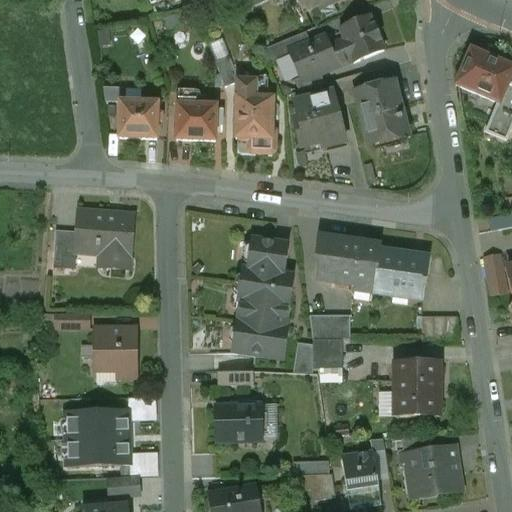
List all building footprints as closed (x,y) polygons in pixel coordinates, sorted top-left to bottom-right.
[(297,0),(304,14),(318,7),(320,13),(323,11),(326,18),(337,13),(334,6),(346,0),(297,0)] [(370,19),(338,32),(343,42),(351,63),(352,65),(383,53),(370,19)] [(306,34),(269,49),(274,61),(289,55),(288,54),(310,44),(306,34)] [(310,44),(288,54),(289,55),(299,79),(301,84),(320,76),(351,63),(343,42),(328,49),(324,39),(310,44)] [(511,81),(511,71),(473,54),(458,88),(500,106),(501,107),(509,89),(511,81)] [(228,59),(214,64),(224,90),(236,85),(236,83),(238,83),(228,59)] [(365,74),(339,82),(346,108),(359,105),(356,94),(369,91),(365,74)] [(320,76),(301,84),(299,79),(293,82),(298,94),(324,86),(320,76)] [(339,82),(328,85),(331,98),(334,98),(337,110),(346,108),(339,82)] [(238,83),(236,83),(236,85),(235,141),(237,141),(240,144),(247,144),(247,153),(250,156),(272,157),(275,154),(276,133),(272,133),(273,101),(263,101),(263,84),(238,83)] [(369,91),(356,94),(359,105),(370,150),(406,141),(392,85),(369,91)] [(511,89),(509,89),(501,107),(500,106),(499,109),(511,114),(511,89)] [(119,92),(107,92),(106,115),(118,116),(119,104),(119,92)] [(331,98),(295,108),(299,124),(297,124),(303,150),(322,145),(323,150),(346,144),(340,120),(337,110),(334,98),(331,98)] [(156,105),(119,104),(118,116),(118,140),(155,141),(156,105)] [(216,108),(177,107),(176,143),(216,143),(216,108)] [(471,108),(460,110),(463,121),(473,119),(471,108)] [(511,133),(511,114),(499,109),(491,127),(511,136),(511,133)] [(132,218),(79,215),(78,235),(77,254),(108,256),(107,269),(127,270),(128,257),(130,258),(132,218)] [(511,216),(495,220),(498,233),(511,229),(511,216)] [(78,235),(55,234),(53,270),(64,271),(65,259),(77,260),(77,254),(78,235)] [(380,247),(320,239),(317,260),(327,261),(323,283),(374,291),(379,253),(380,253),(380,247)] [(287,247),(252,242),(247,272),(242,271),(238,303),(240,303),(236,325),(238,325),(234,355),(282,362),(287,330),(285,330),(286,322),(288,310),(286,310),(289,292),(287,292),(288,285),(289,278),(283,277),(287,247)] [(380,253),(379,253),(374,291),(373,295),(421,302),(423,289),(424,289),(429,260),(380,253)] [(89,317),(55,317),(55,332),(89,331),(89,317)] [(350,318),(310,318),(312,342),(342,342),(349,342),(350,318)] [(457,319),(421,319),(421,342),(457,342),(457,319)] [(136,330),(94,331),(94,373),(116,373),(116,380),(136,380),(136,330)] [(342,342),(312,342),(312,347),(312,372),(342,372),(342,342)] [(312,347),(297,345),(293,375),(293,374),(311,374),(312,347)] [(437,366),(394,366),(395,421),(438,420),(437,366)] [(253,388),(253,373),(217,374),(217,388),(253,388)] [(262,436),(276,437),(277,404),(263,404),(262,436)] [(261,408),(215,410),(216,446),(226,446),(226,447),(236,447),(236,445),(262,445),(261,408)] [(65,415),(67,469),(131,468),(129,413),(65,415)] [(346,429),(334,431),(336,441),(348,439),(346,429)] [(429,439),(401,441),(403,453),(404,458),(409,458),(431,454),(429,439)] [(383,442),(370,443),(372,454),(373,454),(385,452),(383,442)] [(431,454),(409,458),(410,467),(416,501),(462,494),(459,475),(458,475),(454,450),(431,454)] [(385,452),(373,454),(377,482),(389,480),(385,452)] [(403,453),(397,454),(399,468),(410,467),(409,458),(404,458),(403,453)] [(372,454),(341,459),(347,495),(358,493),(359,498),(375,499),(375,490),(378,490),(377,482),(373,454),(372,454)] [(321,502),(317,478),(309,479),(312,503),(321,502)] [(332,478),(317,478),(321,502),(335,500),(332,478)] [(138,480),(106,483),(108,501),(140,498),(138,480)] [(239,490),(225,492),(225,494),(208,497),(209,502),(207,502),(205,505),(206,511),(259,511),(258,506),(256,489),(239,491),(239,490)] [(358,493),(347,495),(349,511),(355,511),(381,508),(378,490),(375,490),(375,499),(359,498),(358,493)] [(37,511),(36,492),(23,493),(24,511),(37,511)]
